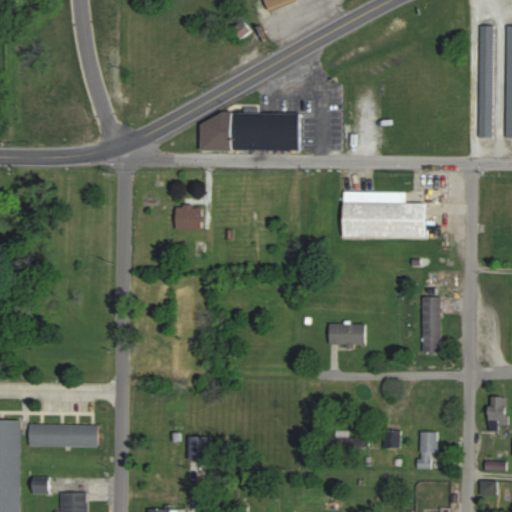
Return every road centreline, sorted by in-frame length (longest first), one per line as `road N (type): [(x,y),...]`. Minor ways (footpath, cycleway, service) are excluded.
road 1 (residential): [(117,511),(123,185),(79,0)]
road 2 (residential): [(511,162),(116,158)]
road 3 (residential): [(468,511),(472,162)]
road 4 (primary): [(390,0),(116,158)]
road 5 (residential): [(511,372),(335,370)]
